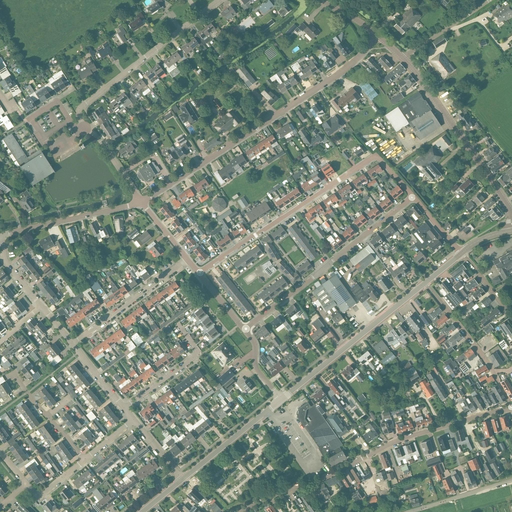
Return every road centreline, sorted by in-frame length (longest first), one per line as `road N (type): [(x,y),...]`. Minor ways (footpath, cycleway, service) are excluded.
road 1 (unclassified): [(140,202),(313,90),(379,36)]
road 2 (residential): [(240,511),(403,439),(510,410)]
road 3 (residential): [(244,330),(413,196)]
road 4 (residential): [(198,273),(375,156)]
road 5 (residential): [(83,128),(84,104),(218,0)]
road 6 (tertiary): [(511,217),(403,59)]
road 7 (tertiary): [(280,400),(424,283)]
road 8 (unclassified): [(510,410),(489,365),(424,283)]
road 9 (unclassified): [(0,236),(140,202)]
road 10 (residential): [(72,344),(186,259)]
road 11 (tertiary): [(180,480),(280,400)]
road 12 (residential): [(124,409),(195,355),(178,325)]
